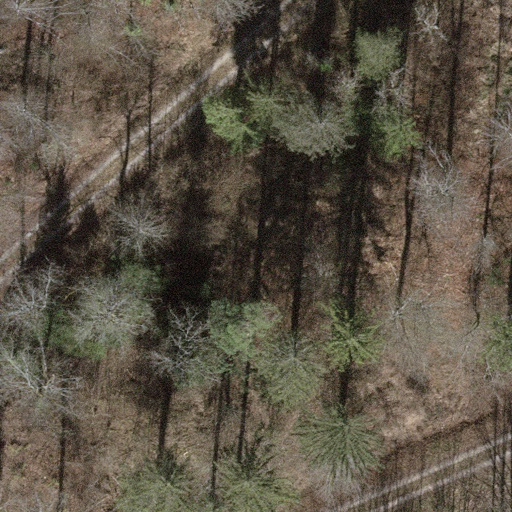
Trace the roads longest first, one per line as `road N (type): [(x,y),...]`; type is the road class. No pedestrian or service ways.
road 1 (track): [(0,272),(304,0)]
road 2 (track): [(511,443),(341,511)]
